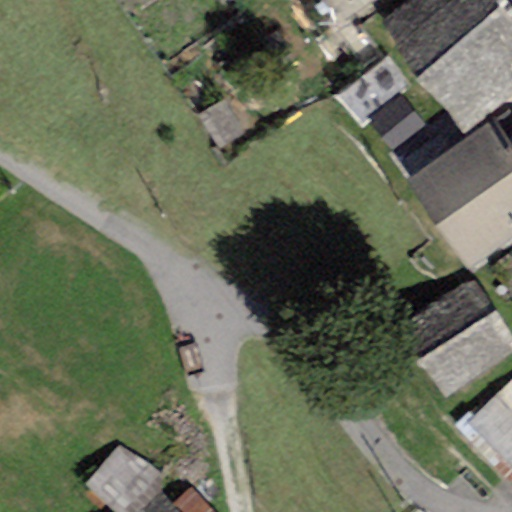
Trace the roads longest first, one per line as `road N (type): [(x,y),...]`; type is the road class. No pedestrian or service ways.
road 1 (residential): [(0,147),(273,320),(378,449),(460,511)]
road 2 (track): [(179,259),(244,511)]
